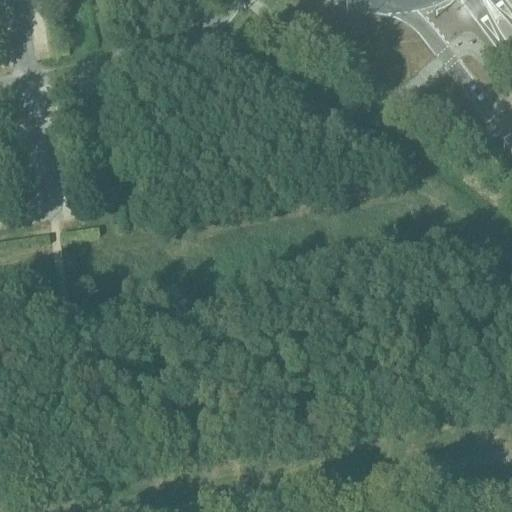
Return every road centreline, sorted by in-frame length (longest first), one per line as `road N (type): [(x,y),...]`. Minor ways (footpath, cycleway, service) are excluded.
road 1 (unknown): [(69,0),(105,207)]
road 2 (primary): [(387,0),(424,29),(511,136)]
